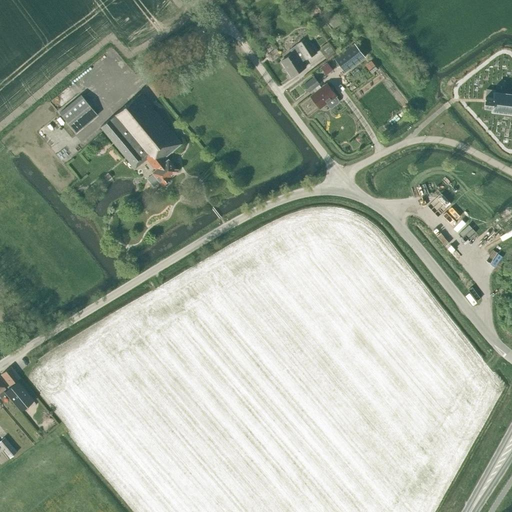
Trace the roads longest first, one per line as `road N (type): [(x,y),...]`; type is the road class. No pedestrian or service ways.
road 1 (unclassified): [(335,189),(259,209),(0,365)]
road 2 (unclassified): [(511,357),(385,211),(335,189)]
road 3 (unclassified): [(337,176),(207,0)]
road 4 (unclassified): [(511,171),(461,145),(422,138),(337,176)]
